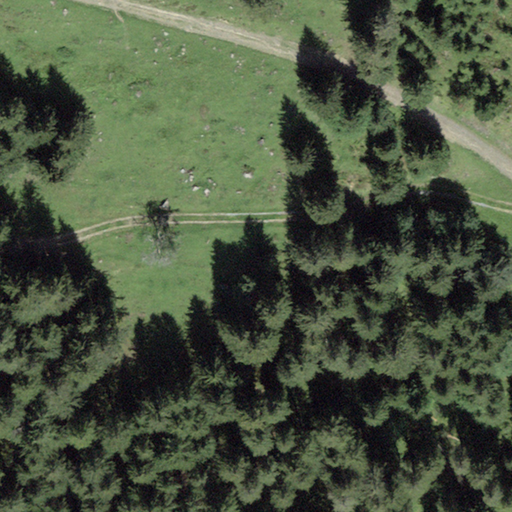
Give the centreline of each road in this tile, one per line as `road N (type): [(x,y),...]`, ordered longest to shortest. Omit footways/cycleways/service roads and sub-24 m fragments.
road 1 (track): [(0,243),(37,245),(147,221),(295,217),(435,187),(511,207)]
road 2 (track): [(511,168),(475,136),(333,66),(136,0)]
